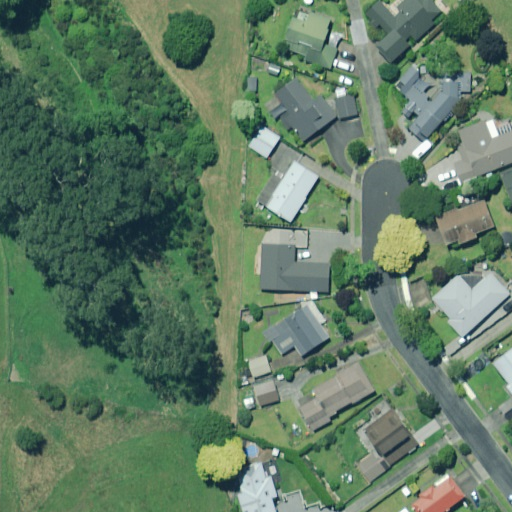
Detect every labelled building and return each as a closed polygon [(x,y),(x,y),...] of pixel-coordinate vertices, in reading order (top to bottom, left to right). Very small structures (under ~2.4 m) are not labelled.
[(435,17),(445,8),(437,0),(403,0),(399,5),(402,9),(397,13),(384,0),(380,0),(369,10),(375,15),(370,19),(377,27),(382,22),(388,29),(376,41),(394,61),(415,41),(410,36),(414,32),(419,37),(437,20),(435,17)] [(327,39),(336,16),(301,4),(287,44),(309,52),(307,58),(334,68),(342,45),(327,39)] [(408,127),(427,143),(464,98),(465,78),(443,76),(442,90),(436,98),(417,83),(427,71),(413,60),(398,78),(403,82),(399,87),(411,97),(400,110),(411,118),(416,112),(419,115),(408,127)] [(306,140),(340,114),(323,91),(315,97),(298,75),(278,90),(294,112),(289,117),(306,140)] [(341,117),(360,113),(355,92),(337,96),(341,117)] [(511,161),(511,127),(502,131),(497,118),(455,133),(464,158),(454,162),(462,184),(494,173),(493,168),(511,161)] [(264,123),(250,144),(269,156),(282,135),(264,123)] [(293,218),(321,174),(297,160),(287,177),(275,170),(258,197),(293,218)] [(511,167),(502,171),(511,196),(511,167)] [(488,195),(439,213),(449,240),(461,236),(463,240),(480,234),(479,230),(498,223),(488,195)] [(316,230),(304,230),(304,249),(315,250),(316,230)] [(298,242),(264,241),(262,288),(331,290),(332,260),(298,259),(298,242)] [(450,319),(465,335),(511,292),(493,271),(487,276),(484,274),(459,274),(435,297),(453,317),(450,319)] [(333,335),(309,300),(264,331),(270,341),(274,338),(283,353),(296,344),(303,355),(333,335)] [(511,351),(497,362),(511,381),(511,384),(510,385),(511,387),(511,398),(503,405),(511,417),(511,351)] [(273,370),(268,353),(249,359),(255,375),(273,370)] [(300,405),(314,429),(332,419),(330,414),(377,388),(361,359),(313,386),(318,395),(300,405)] [(281,399),(274,378),(254,384),(261,405),(281,399)] [(359,464),(371,480),(422,442),(395,405),(363,429),(379,450),(359,464)] [(258,444),(240,442),(239,455),(257,458),(258,444)] [(250,509),(250,511),(280,511),(276,496),(280,494),(273,473),(267,475),(263,461),(238,469),(245,491),(239,493),(244,511),(250,509)] [(424,496),(415,502),(421,511),(440,511),(468,493),(453,473),(437,484),(435,481),(421,492),(424,496)] [(483,502),(478,490),(470,493),(476,505),(483,502)]
